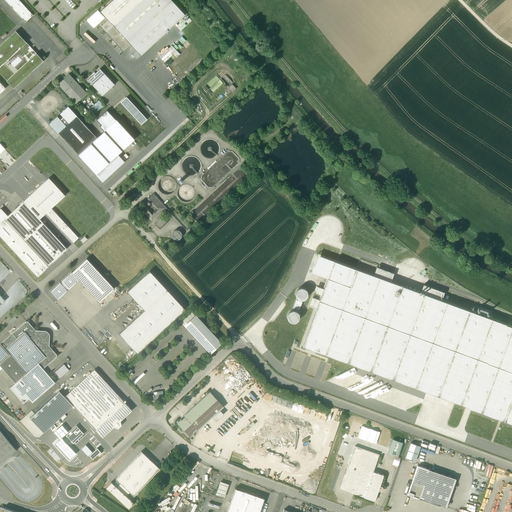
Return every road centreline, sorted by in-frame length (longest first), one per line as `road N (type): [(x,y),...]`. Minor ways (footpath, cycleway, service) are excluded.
road 1 (track): [(236,0),(371,155),(460,232),(511,264)]
road 2 (residential): [(240,339),(276,378),(511,465)]
road 3 (residential): [(344,511),(207,461),(188,450),(160,410)]
road 4 (residential): [(160,410),(38,292)]
